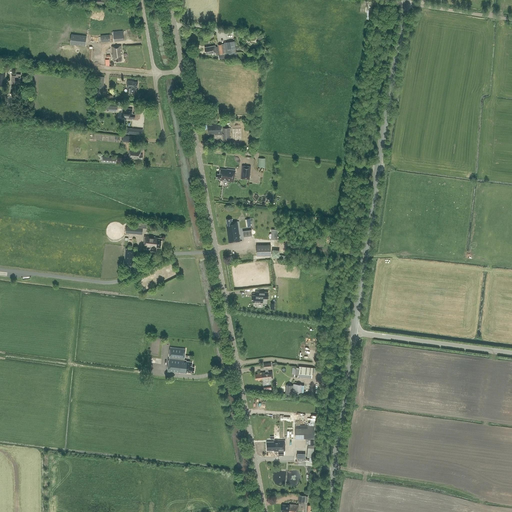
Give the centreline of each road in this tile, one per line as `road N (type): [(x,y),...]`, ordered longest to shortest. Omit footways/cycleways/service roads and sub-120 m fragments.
road 1 (secondary): [(327,511),(406,0)]
road 2 (unclassified): [(264,511),(182,70)]
road 3 (track): [(511,19),(375,0)]
